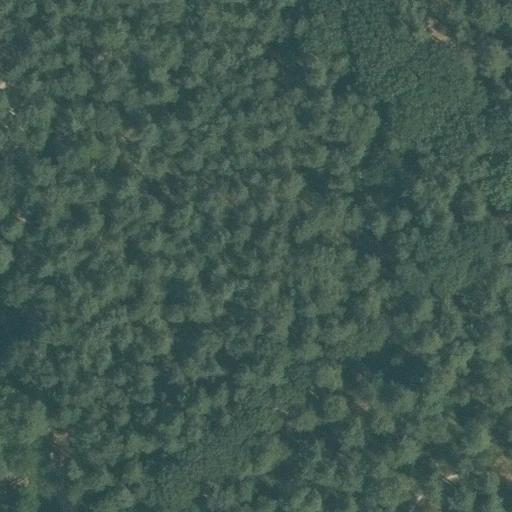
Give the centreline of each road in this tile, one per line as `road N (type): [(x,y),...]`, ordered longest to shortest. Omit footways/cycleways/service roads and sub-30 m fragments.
road 1 (track): [(511,185),(113,511)]
road 2 (track): [(64,511),(0,79)]
road 3 (track): [(328,0),(412,87),(511,158)]
